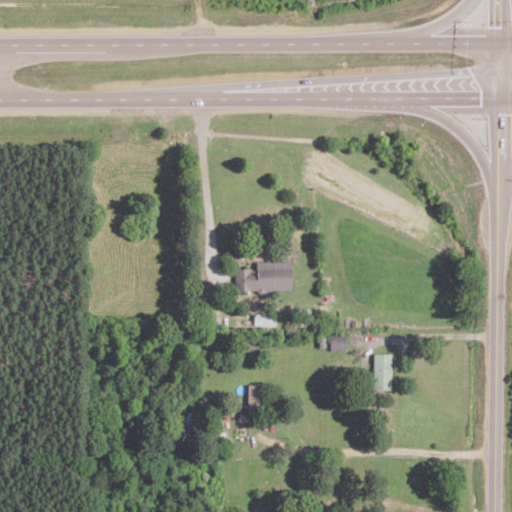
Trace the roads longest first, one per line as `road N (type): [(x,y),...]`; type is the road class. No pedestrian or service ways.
road 1 (tertiary): [(502,0),(495,511)]
road 2 (trunk): [(0,98),(511,97)]
road 3 (trunk): [(511,38),(0,39)]
road 4 (trunk): [(378,98),(423,107),(463,132),(499,189)]
